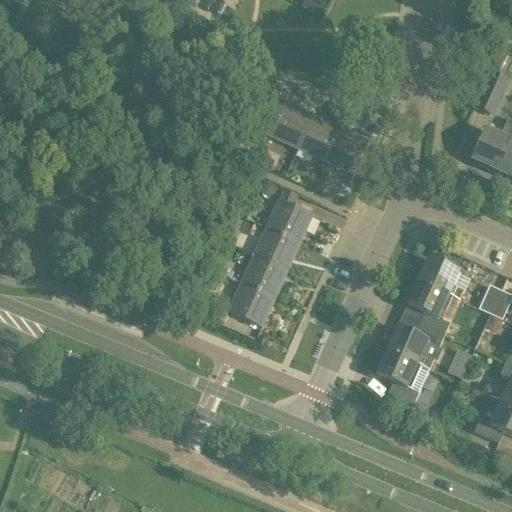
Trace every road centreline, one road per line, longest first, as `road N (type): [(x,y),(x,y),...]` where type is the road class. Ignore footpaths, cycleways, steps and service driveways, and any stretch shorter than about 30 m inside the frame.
road 1 (secondary): [(298,426),(0,304)]
road 2 (secondary): [(0,327),(288,447)]
road 3 (residential): [(298,426),(401,193)]
road 4 (secondary): [(492,511),(298,426)]
road 5 (residential): [(401,193),(429,0)]
road 6 (secondary): [(288,447),(443,511)]
road 7 (residential): [(401,193),(511,241)]
